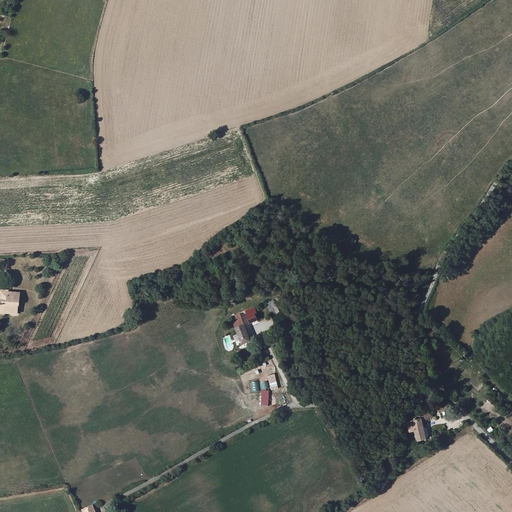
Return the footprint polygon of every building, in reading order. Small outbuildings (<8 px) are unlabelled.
[(10,289),(1,288),(0,298),(8,298),(8,304),(1,303),(0,309),(16,311),(17,305),(20,305),(21,293),(9,292),(10,289)] [(0,311),(19,314),(20,305),(17,305),(16,311),(0,309),(1,303),(8,304),(8,298),(0,298),(1,288),(0,288),(0,311)] [(270,312),(278,310),(274,300),(266,303),(270,312)] [(255,308),(245,312),(248,318),(247,318),(249,325),(254,323),(256,328),(262,326),(260,319),(257,320),(255,315),(257,314),(255,308)] [(235,329),(243,326),(241,320),(233,324),(235,329)] [(250,342),(243,326),(235,329),(241,346),(250,342)] [(231,336),(223,337),(226,351),(234,349),(231,336)] [(267,376),(271,391),(279,388),(275,374),(267,376)] [(424,421),(432,417),(430,412),(421,417),(422,419),(424,421)] [(418,442),(426,440),(421,420),(408,423),(410,433),(415,432),(418,442)]
